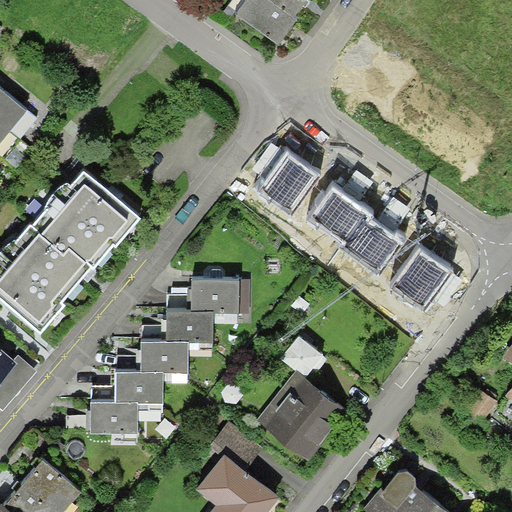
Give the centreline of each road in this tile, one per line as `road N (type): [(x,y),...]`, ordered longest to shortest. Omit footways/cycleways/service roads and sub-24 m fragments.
road 1 (residential): [(0,445),(288,94)]
road 2 (residential): [(311,511),(511,258)]
road 3 (residential): [(288,94),(511,257)]
road 4 (residential): [(150,0),(288,94)]
